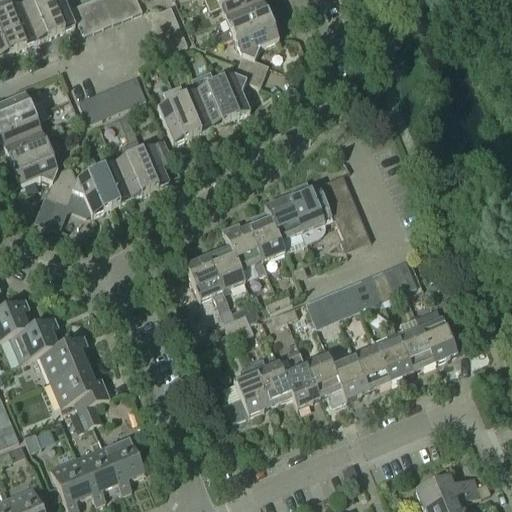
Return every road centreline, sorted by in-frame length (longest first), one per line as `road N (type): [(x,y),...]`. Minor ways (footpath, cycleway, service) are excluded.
road 1 (residential): [(103,282),(321,114),(334,86),(307,0)]
road 2 (residential): [(511,491),(486,432),(466,418),(440,418),(213,511)]
road 3 (residential): [(201,511),(103,282)]
